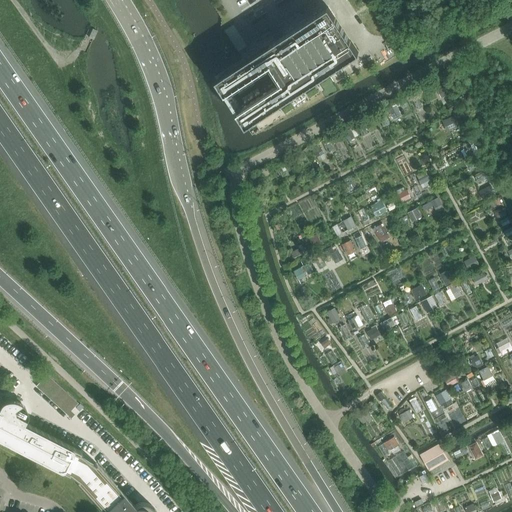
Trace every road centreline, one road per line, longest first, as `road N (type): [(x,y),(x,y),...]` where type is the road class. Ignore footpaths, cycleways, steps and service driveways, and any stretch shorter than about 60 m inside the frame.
road 1 (unclassified): [(511,26),(253,162),(232,191),(279,341),(389,511)]
road 2 (motorway): [(338,511),(242,350),(204,262),(151,66),(118,0)]
road 3 (motorway): [(310,511),(0,66)]
road 4 (motorway): [(0,122),(271,511)]
road 5 (motorway): [(0,280),(234,511)]
